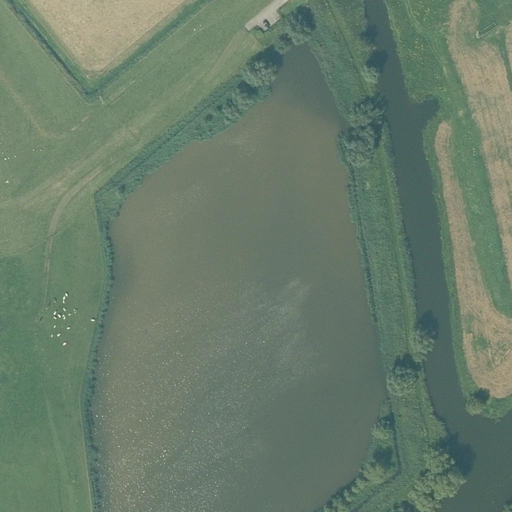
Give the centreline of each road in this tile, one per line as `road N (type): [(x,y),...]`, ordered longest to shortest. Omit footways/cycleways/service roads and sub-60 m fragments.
road 1 (track): [(383,511),(423,474),(430,444),(370,107),(327,0)]
road 2 (track): [(0,327),(43,315),(50,236),(63,207),(212,80),(245,29)]
road 3 (track): [(0,66),(42,127),(58,135),(175,42),(247,0)]
road 4 (track): [(0,207),(44,188),(198,57),(216,18)]
